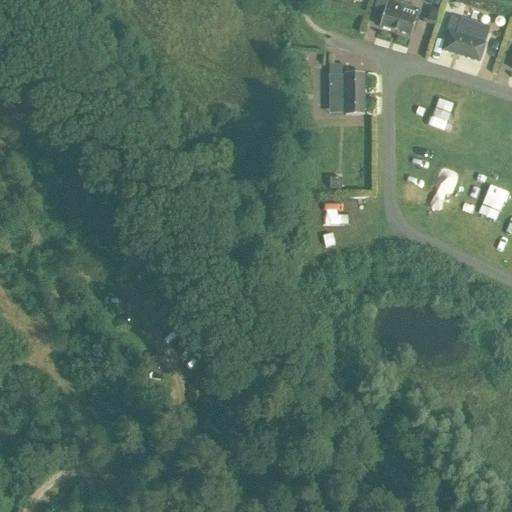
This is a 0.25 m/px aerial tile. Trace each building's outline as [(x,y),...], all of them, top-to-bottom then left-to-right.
[(379,26),(410,36),(419,10),(401,4),(399,10),(386,6),(387,3),(377,0),(373,12),(382,15),(379,26)] [(480,63),(486,44),(448,32),(442,51),(480,63)] [(344,115),(364,115),(364,74),(344,74),(344,115)] [(216,357),(207,367),(192,383),(208,398),(231,372),(216,357)] [(331,484),(332,463),(315,462),(315,484),(331,484)]
